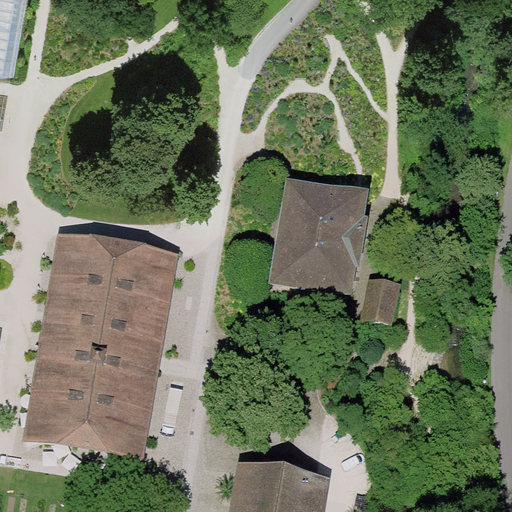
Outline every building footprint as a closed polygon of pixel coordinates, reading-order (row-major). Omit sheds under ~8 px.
[(27,0),(0,0),(0,76),(15,79),(27,0)] [(368,191),(286,179),(271,281),(353,293),(368,191)] [(179,252),(58,232),(24,440),(144,460),(179,252)] [(402,283),(368,277),(360,320),(394,326),(402,283)] [(324,511),(330,477),(238,462),(229,511),(324,511)]
